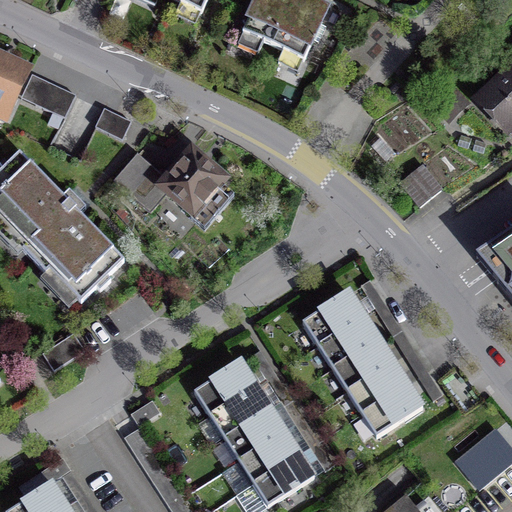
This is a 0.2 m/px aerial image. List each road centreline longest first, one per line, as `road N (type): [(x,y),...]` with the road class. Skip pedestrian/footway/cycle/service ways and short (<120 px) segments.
road 1 (unclassified): [(364,212),(0,449)]
road 2 (unclassified): [(364,212),(308,161),(0,10)]
road 3 (unclassified): [(511,382),(364,212)]
